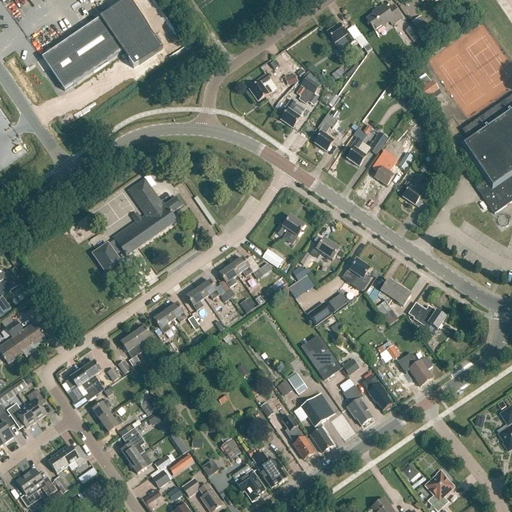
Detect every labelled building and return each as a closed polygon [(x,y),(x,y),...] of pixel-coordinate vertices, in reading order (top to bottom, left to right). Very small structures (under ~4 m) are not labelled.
[(121,14),(145,6),(143,0),(119,0),(116,1),(121,14)] [(387,11),(383,6),(377,11),(378,12),(366,20),(375,33),(389,23),(391,26),(402,19),(393,7),(387,11)] [(142,36),(164,19),(159,13),(137,29),(142,36)] [(411,22),(420,34),(428,28),(420,16),(411,22)] [(44,54),(66,41),(58,28),(67,22),(63,17),(52,24),(52,23),(38,32),(44,40),(37,44),(44,54)] [(100,20),(42,59),(64,92),(122,53),(100,20)] [(344,38),(349,46),(354,43),(347,33),(346,35),(339,25),(326,34),(334,45),(344,38)] [(421,39),(412,27),(406,32),(415,43),(421,39)] [(368,46),(363,49),(367,54),(371,50),(368,46)] [(411,48),(402,49),(403,56),(412,55),(411,48)] [(276,62),(270,66),(274,71),(279,67),(276,62)] [(258,85),(249,91),(258,104),(269,96),(277,90),(271,81),(270,81),(267,76),(257,83),(258,85)] [(295,76),(288,79),(291,86),(297,83),(295,76)] [(306,79),(301,86),(306,90),(314,95),(319,88),(306,79)] [(416,93),(422,101),(427,97),(430,101),(434,98),(432,94),(438,90),(432,82),(416,93)] [(301,89),(296,95),(301,98),(305,92),(301,89)] [(301,98),(298,101),(306,106),(308,103),(312,96),(314,95),(306,90),(305,92),(301,98)] [(312,96),(308,103),(313,107),(317,100),(312,96)] [(493,213),(494,215),(497,214),(511,203),(511,96),(462,132),(468,140),(460,146),(485,182),(476,189),(492,213),(493,213)] [(285,111),(287,112),(280,121),(293,130),(300,119),(291,113),(296,105),(291,102),(285,111)] [(325,136),(331,129),(325,125),(318,134),(320,136),(314,145),(327,153),(334,143),(325,136)] [(367,151),(375,156),(387,138),(379,133),(367,151)] [(353,150),(346,160),(359,168),(366,157),(357,151),(362,143),(357,140),(351,149),(353,150)] [(399,150),(394,146),(385,159),(379,168),(381,169),(374,179),(387,188),(395,177),(385,170),(391,162),(399,150)] [(397,168),(405,173),(413,159),(406,154),(397,168)] [(424,165),(419,171),(423,174),(428,167),(424,165)] [(171,187),(161,174),(156,178),(166,191),(171,187)] [(402,198),(414,207),(422,196),(413,190),(418,182),(413,178),(407,187),(409,189),(402,198)] [(93,255),(108,277),(123,267),(115,256),(122,251),(127,257),(176,223),(171,215),(172,215),(171,214),(182,206),(176,198),(165,206),(163,204),(162,205),(145,181),(129,192),(146,217),(141,220),(140,220),(138,218),(135,220),(137,223),(136,223),(114,239),(115,241),(108,246),(108,245),(93,255)] [(298,239),(305,229),(290,219),(285,227),(283,226),(276,235),(281,238),(285,231),(289,233),(286,238),(286,241),(291,244),(293,243),(296,238),(298,239)] [(311,255),(318,260),(321,255),(332,262),(339,250),(324,240),(319,248),(317,247),(311,255)] [(263,259),(277,270),(282,263),(268,253),(263,259)] [(299,263),(303,267),(310,256),(305,253),(299,263)] [(242,260),(231,268),(237,277),(242,274),(245,279),(252,274),(242,260)] [(343,279),(346,281),(345,282),(349,285),(355,275),(363,281),(369,271),(357,262),(351,272),(349,271),(343,279)] [(148,267),(142,272),(149,282),(155,277),(148,267)] [(219,276),(229,290),(236,286),(233,280),(237,277),(231,268),(219,276)] [(307,276),(302,268),(292,274),(298,282),(307,276)] [(0,282),(1,282),(8,293),(20,284),(10,271),(3,276),(0,271),(0,282)] [(264,277),(259,272),(254,275),(258,281),(264,277)] [(308,278),(304,281),(310,291),(314,288),(308,278)] [(379,303),(381,306),(385,303),(388,307),(392,301),(403,308),(411,297),(388,282),(377,298),(381,300),(379,303)] [(198,291),(204,300),(209,297),(212,302),(219,297),(210,283),(198,291)] [(293,288),(289,291),(296,301),(300,298),(293,288)] [(187,299),(193,308),(196,313),(203,308),(200,303),(204,300),(198,291),(187,299)] [(225,304),(229,301),(233,306),(236,304),(235,301),(237,300),(231,291),(221,298),(225,304)] [(341,295),(329,304),(335,313),(348,304),(341,295)] [(249,300),(240,306),(247,316),(255,310),(249,300)] [(385,303),(381,306),(376,310),(389,327),(398,321),(388,307),(385,303)] [(324,305),(307,317),(316,328),(332,316),(324,305)] [(165,314),(172,323),(176,320),(180,325),(187,320),(177,306),(165,314)] [(438,332),(446,320),(437,313),(429,308),(425,313),(415,306),(408,316),(414,320),(414,321),(426,329),(425,331),(430,334),(434,329),(438,332)] [(154,322),(160,331),(164,336),(171,331),(167,326),(172,323),(165,314),(154,322)] [(195,331),(200,327),(194,318),(188,322),(195,331)] [(34,347),(45,339),(35,324),(23,332),(16,322),(5,329),(12,340),(0,348),(0,354),(8,365),(23,355),(26,358),(36,351),(34,347)] [(331,330),(336,336),(344,330),(340,324),(331,330)] [(139,346),(145,354),(150,351),(148,348),(154,343),(151,338),(144,328),(133,336),(139,346)] [(129,363),(132,368),(139,363),(136,358),(143,353),(138,346),(139,346),(133,336),(121,344),(132,361),(129,363)] [(341,371),(318,338),(301,349),(324,382),(341,371)] [(164,346),(160,341),(155,344),(159,350),(164,346)] [(174,359),(180,355),(172,344),(166,347),(174,359)] [(392,347),(380,356),(386,364),(391,361),(392,362),(400,357),(393,347),(392,347)] [(411,355),(397,364),(405,376),(408,374),(407,372),(408,371),(409,373),(420,388),(433,379),(428,372),(432,369),(425,358),(417,364),(411,355)] [(130,371),(123,361),(116,366),(123,376),(130,371)] [(344,368),(351,378),(361,371),(354,361),(344,368)] [(82,371),(99,395),(104,391),(95,377),(101,373),(94,363),(82,371)] [(119,378),(112,369),(106,373),(113,383),(119,378)] [(84,398),(88,402),(99,395),(82,371),(71,379),(78,389),(82,386),(86,392),(88,390),(90,394),(84,398)] [(386,413),(389,410),(389,409),(392,407),(387,399),(388,398),(380,385),(379,386),(373,377),(365,383),(370,392),(367,394),(375,405),(377,406),(382,413),(385,412),(386,413)] [(347,390),(356,383),(352,378),(343,385),(347,390)] [(292,385),(296,391),(305,385),(301,379),(292,385)] [(278,386),(285,396),(293,390),(286,380),(278,386)] [(2,396),(7,403),(27,388),(22,381),(2,396)] [(367,413),(368,412),(360,401),(362,399),(354,387),(343,395),(351,406),(347,409),(355,421),(356,420),(361,427),(372,420),(367,413)] [(105,393),(108,398),(114,395),(110,389),(105,393)] [(26,407),(37,423),(47,416),(41,407),(46,404),(37,391),(27,398),(31,404),(26,407)] [(329,436),(320,425),(334,415),(320,395),(301,409),(317,433),(311,438),(323,455),(332,448),(326,438),(329,436)] [(150,399),(139,407),(147,418),(158,410),(150,399)] [(93,411),(101,423),(110,417),(107,412),(112,409),(107,402),(93,411)] [(260,407),(268,417),(275,413),(267,402),(260,407)] [(21,422),(26,430),(37,423),(26,407),(21,411),(17,405),(7,412),(16,425),(21,422)] [(0,406),(0,420),(2,423),(9,418),(0,406)] [(511,408),(500,415),(509,429),(498,436),(504,444),(503,445),(508,453),(511,450),(511,408)] [(110,417),(101,423),(109,434),(123,425),(118,418),(113,421),(110,417)] [(305,439),(304,440),(297,430),(298,429),(291,418),(283,423),(289,431),(286,434),(291,442),(293,440),(296,445),(294,447),(304,462),(315,455),(305,439)] [(164,420),(159,423),(164,432),(169,428),(164,420)] [(0,439),(4,445),(14,438),(5,425),(0,428),(0,439)] [(122,439),(128,448),(122,453),(129,464),(144,454),(140,449),(145,446),(135,431),(122,439)] [(228,436),(220,442),(224,446),(231,441),(228,436)] [(222,447),(232,461),(241,454),(232,441),(231,441),(224,446),(222,447)] [(59,454),(68,468),(75,463),(79,468),(88,461),(78,448),(73,451),(71,448),(67,450),(66,449),(59,454)] [(49,463),(57,475),(68,468),(59,454),(51,459),(52,461),(49,463)] [(144,454),(129,464),(137,476),(147,470),(146,469),(152,466),(144,454)] [(259,471),(258,472),(270,491),(277,486),(278,487),(287,481),(280,471),(282,470),(277,462),(273,465),(271,463),(269,464),(262,455),(253,461),(259,471)] [(171,463),(167,456),(153,466),(158,472),(171,463)] [(185,462),(187,466),(198,460),(196,456),(185,462)] [(169,470),(173,477),(183,470),(178,463),(169,470)] [(92,468),(77,479),(82,486),(97,476),(92,468)] [(26,477),(37,494),(42,490),(48,498),(57,491),(47,478),(42,481),(35,470),(28,475),(29,476),(26,477)] [(162,471),(150,479),(157,490),(169,482),(162,471)] [(425,487),(434,497),(428,503),(436,511),(439,511),(448,504),(444,499),(455,489),(445,477),(446,477),(441,471),(437,475),(437,476),(425,487)] [(257,497),(265,492),(252,473),(235,485),(242,494),(244,493),(251,504),(259,499),(257,497)] [(20,499),(27,509),(41,500),(37,494),(26,477),(23,479),(23,478),(16,483),(25,496),(20,499)] [(59,478),(53,482),(62,495),(68,491),(59,478)] [(180,489),(188,499),(200,491),(193,480),(180,489)] [(203,498),(202,498),(212,511),(215,511),(222,507),(208,486),(199,492),(203,498)] [(182,496),(176,488),(166,494),(172,503),(182,496)] [(55,497),(59,502),(64,499),(60,493),(55,497)] [(392,511),(391,511),(384,500),(371,509),(373,511),(392,511),(393,511),(392,511)] [(188,511),(182,502),(175,506),(178,511),(175,511),(188,511)]
